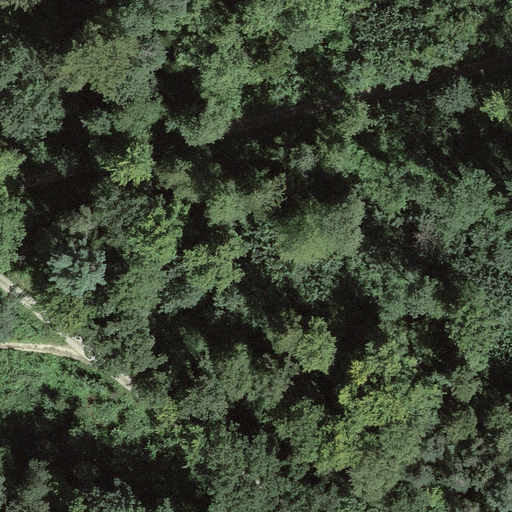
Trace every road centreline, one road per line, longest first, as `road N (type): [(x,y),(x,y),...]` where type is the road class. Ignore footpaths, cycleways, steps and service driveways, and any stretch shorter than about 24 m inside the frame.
road 1 (track): [(0,195),(511,56)]
road 2 (track): [(62,335),(268,511)]
